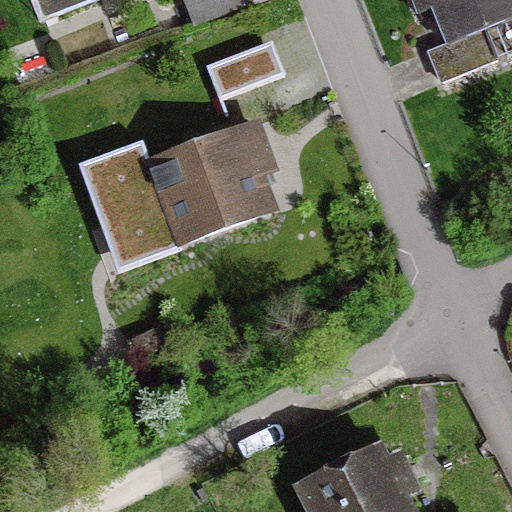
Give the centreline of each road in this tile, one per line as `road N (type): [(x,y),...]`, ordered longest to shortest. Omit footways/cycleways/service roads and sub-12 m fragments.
road 1 (residential): [(450,307),(327,0)]
road 2 (residential): [(511,418),(450,307)]
